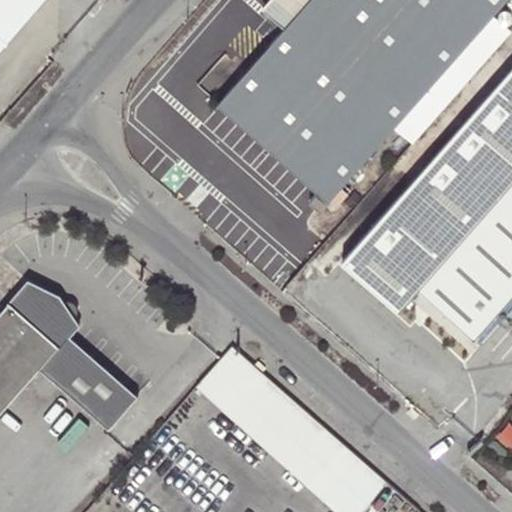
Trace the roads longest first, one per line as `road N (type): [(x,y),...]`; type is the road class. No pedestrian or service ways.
road 1 (unclassified): [(160,232),(477,511)]
road 2 (unknown): [(232,0),(191,49),(182,109),(191,140),(221,177),(293,245)]
road 3 (unclassified): [(12,162),(160,232)]
road 4 (unclassified): [(160,232),(60,106)]
road 5 (tertiary): [(60,106),(153,0)]
